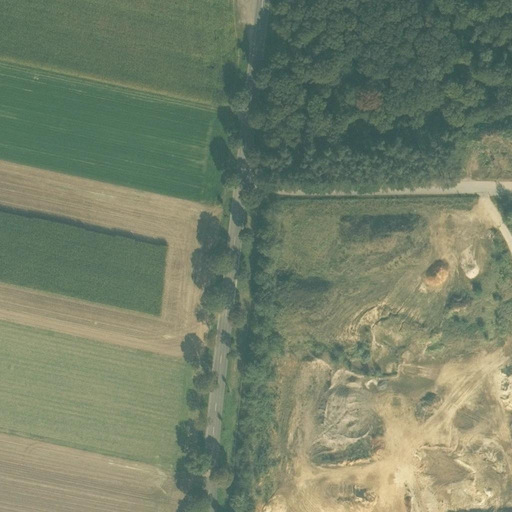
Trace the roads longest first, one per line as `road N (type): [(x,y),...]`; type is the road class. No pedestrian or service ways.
road 1 (tertiary): [(209,511),(262,0)]
road 2 (track): [(241,186),(511,188)]
